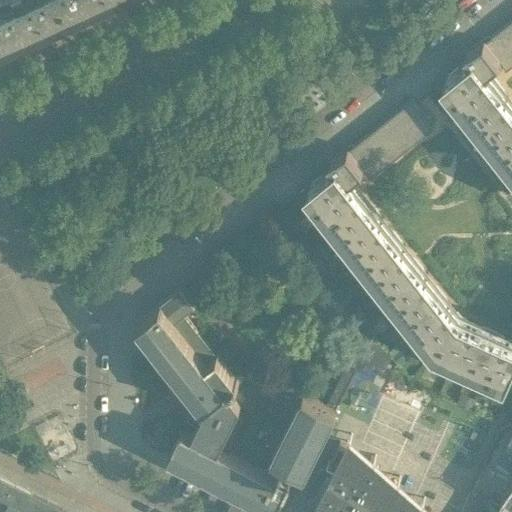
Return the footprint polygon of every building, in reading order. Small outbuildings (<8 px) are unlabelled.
[(0,0),(0,38),(62,11),(57,0),(0,0)] [(57,0),(62,11),(85,0),(57,0)] [(511,16),(485,38),(484,38),(468,48),(471,55),(473,54),(485,68),(499,58),(506,67),(507,68),(511,63),(511,16)] [(511,101),(485,68),(473,54),(471,55),(446,75),(511,158),(511,101)] [(411,97),(349,146),(348,146),(331,156),(335,163),(337,162),(349,176),(362,166),(370,176),(433,125),(411,97)] [(511,338),(457,313),(416,261),(405,247),(349,176),(337,162),(335,163),(309,183),(436,343),(507,376),(511,364),(511,338)] [(274,474),(217,445),(239,401),(226,385),(229,383),(230,385),(239,379),(236,375),(235,376),(217,353),(218,353),(217,351),(215,352),(183,311),(195,302),(182,285),(137,320),(202,404),(203,403),(204,405),(191,432),(179,426),(165,453),(273,507),(287,480),(284,479),(292,464),(304,470),(335,409),(361,359),(344,350),(319,400),(302,391),(270,453),(282,459),(274,474)] [(391,357),(374,334),(360,362),(371,368),(374,362),(385,368),(391,357)] [(442,511),(351,431),(345,443),(340,440),(330,460),(335,463),(316,500),(339,511),(511,511),(511,502),(508,500),(507,499),(500,509),(497,511),(442,511)] [(0,511),(62,511),(64,508),(0,475),(0,511)]
